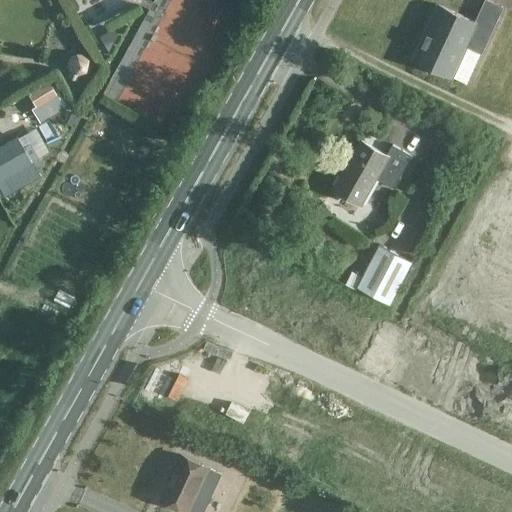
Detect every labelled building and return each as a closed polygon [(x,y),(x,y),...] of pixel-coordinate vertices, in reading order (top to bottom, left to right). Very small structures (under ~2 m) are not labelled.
[(439,4),(413,59),(451,77),(467,42),(482,49),(480,52),(481,53),(503,6),(488,0),(485,0),(476,21),(439,4)] [(72,53),(65,64),(71,74),(83,75),(90,65),(84,54),(72,53)] [(63,107),(55,94),(35,105),(30,108),(39,122),(63,107)] [(0,178),(37,157),(29,143),(22,147),(16,137),(0,146),(0,178)] [(399,180),(413,154),(393,144),(387,154),(362,140),(335,188),(361,203),(380,169),(399,180)] [(319,204),(307,211),(316,227),(329,219),(319,204)] [(390,303),(412,261),(380,244),(358,287),(390,303)] [(161,498),(188,511),(209,467),(181,454),(180,456),(182,457),(177,466),(176,465),(161,498)]
